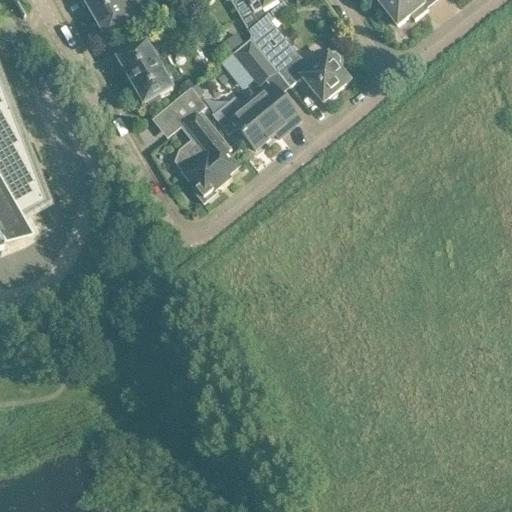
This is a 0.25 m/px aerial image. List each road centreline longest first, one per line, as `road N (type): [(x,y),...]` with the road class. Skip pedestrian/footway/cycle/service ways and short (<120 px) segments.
road 1 (residential): [(188,241),(166,225),(38,0)]
road 2 (residential): [(188,241),(209,235),(370,105),(391,75)]
road 3 (residential): [(391,75),(424,61),(504,0)]
